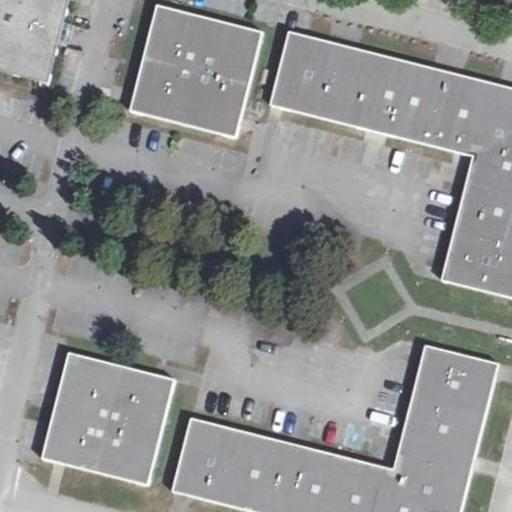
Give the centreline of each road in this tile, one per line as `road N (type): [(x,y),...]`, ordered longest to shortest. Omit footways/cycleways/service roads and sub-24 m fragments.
road 1 (unclassified): [(0,474),(55,221)]
road 2 (unclassified): [(55,221),(111,0)]
road 3 (unclassified): [(345,0),(511,43)]
